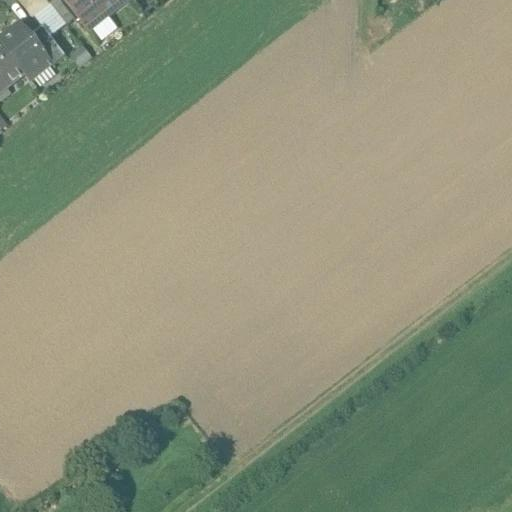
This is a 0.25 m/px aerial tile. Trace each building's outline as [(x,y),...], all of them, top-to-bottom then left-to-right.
[(76,19),(61,0),(58,0),(50,6),(66,27),(76,19)] [(61,0),(76,19),(87,32),(127,0),(61,0)] [(36,47),(19,26),(0,40),(0,43),(3,47),(4,46),(27,75),(26,76),(30,82),(50,68),(51,66),(36,47)] [(64,59),(48,37),(36,47),(51,66),(50,68),(51,69),(64,59)] [(27,75),(4,46),(3,47),(0,48),(0,88),(3,86),(7,91),(26,76),(27,75)]
